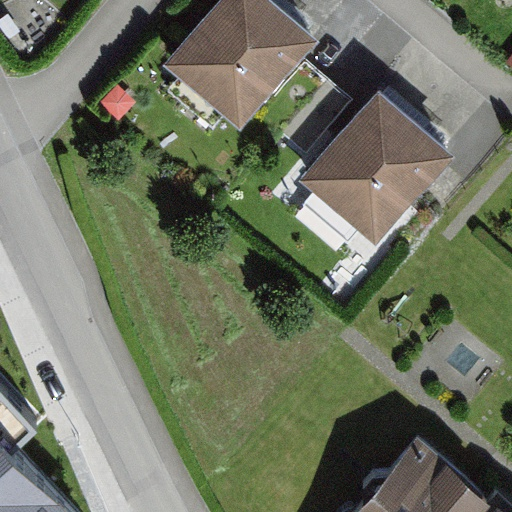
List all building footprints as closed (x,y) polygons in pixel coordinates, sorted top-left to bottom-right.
[(210,0),(164,54),(242,120),(322,25),(291,0),(210,0)] [(307,155),(355,98),(306,56),(257,112),(307,155)] [(299,170),(377,235),(457,140),(379,75),(299,170)] [(39,420),(0,378),(0,511),(75,511),(12,444),(39,420)] [(511,511),(511,500),(421,427),(352,511),(511,511)]
